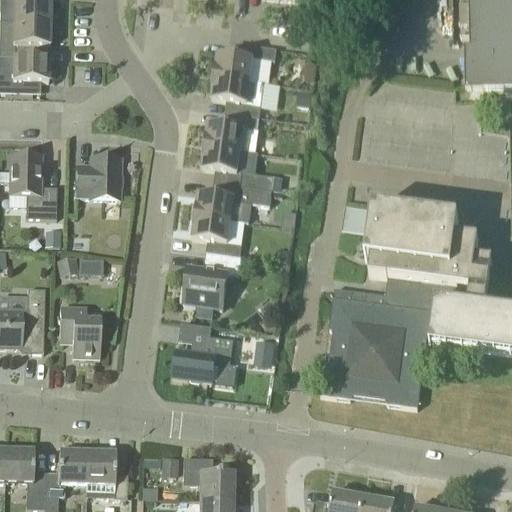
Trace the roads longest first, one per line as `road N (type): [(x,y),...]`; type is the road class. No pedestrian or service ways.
road 1 (residential): [(134,75),(166,133),(128,418)]
road 2 (residential): [(271,439),(511,480)]
road 3 (residential): [(134,75),(159,39),(181,32),(296,44)]
road 4 (residential): [(0,116),(81,114),(134,75)]
road 5 (residential): [(128,418),(271,439)]
road 6 (residential): [(0,407),(128,418)]
